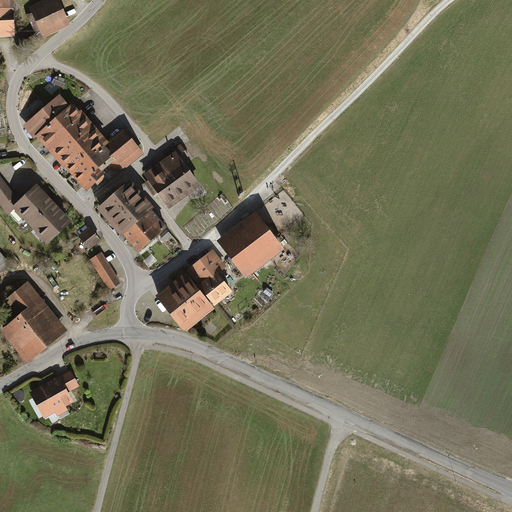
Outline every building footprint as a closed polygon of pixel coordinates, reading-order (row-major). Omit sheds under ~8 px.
[(12,0),(0,0),(0,33),(14,33),(12,0)] [(42,37),(69,25),(57,0),(41,0),(28,6),(30,12),(26,14),(35,35),(40,33),(42,37)] [(53,75),(51,82),(62,86),(65,79),(53,75)] [(34,135),(85,192),(110,170),(115,176),(143,152),(121,126),(104,141),(71,103),(68,105),(58,94),(22,126),(32,137),(34,135)] [(156,192),(168,209),(200,186),(182,161),(188,156),(180,145),(142,173),(147,180),(143,183),(152,195),(156,192)] [(0,203),(8,213),(13,208),(20,202),(0,176),(0,203)] [(130,180),(95,208),(117,234),(121,231),(137,252),(166,228),(149,208),(152,206),(130,180)] [(39,185),(20,202),(13,208),(48,246),(73,223),(39,185)] [(256,213),(218,242),(246,279),(285,250),(256,213)] [(101,242),(90,228),(79,237),(90,251),(101,242)] [(169,232),(160,240),(164,244),(173,236),(169,232)] [(188,273),(215,308),(218,306),(234,293),(219,274),(227,268),(213,250),(187,271),(188,273)] [(0,272),(9,265),(0,252),(0,272)] [(90,259),(110,291),(122,284),(102,252),(90,259)] [(158,261),(152,255),(144,262),(150,269),(158,261)] [(215,308),(188,273),(157,297),(186,334),(217,310),(215,308)] [(0,328),(0,332),(25,362),(65,329),(26,281),(4,299),(17,315),(0,328)] [(60,376),(30,392),(44,419),(56,412),(58,417),(68,411),(66,407),(74,402),(69,393),(80,387),(72,372),(61,377),(60,376)]
